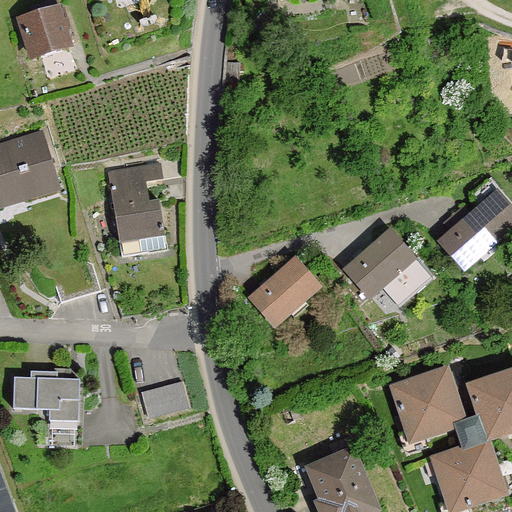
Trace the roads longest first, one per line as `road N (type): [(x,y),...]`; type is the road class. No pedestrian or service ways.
road 1 (tertiary): [(207,315),(201,164),(219,0)]
road 2 (residential): [(207,315),(0,331)]
road 3 (tertiary): [(265,511),(220,388),(207,315)]
